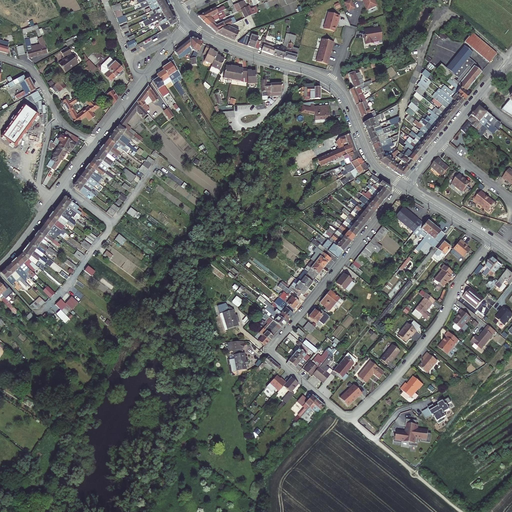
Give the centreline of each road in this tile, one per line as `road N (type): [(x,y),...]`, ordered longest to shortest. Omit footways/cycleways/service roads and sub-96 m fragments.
road 1 (residential): [(350,417),(270,347),(403,185)]
road 2 (residential): [(491,241),(436,326),(350,417)]
road 3 (tertiary): [(187,22),(234,49),(328,81)]
road 4 (tertiary): [(328,81),(343,96),(374,166),(403,185)]
